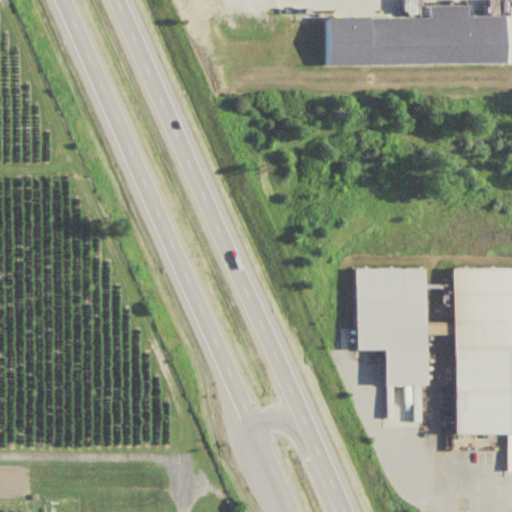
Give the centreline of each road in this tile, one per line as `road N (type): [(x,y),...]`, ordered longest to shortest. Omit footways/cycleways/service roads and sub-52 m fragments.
road 1 (trunk): [(341,511),(114,0)]
road 2 (trunk): [(63,0),(289,511)]
